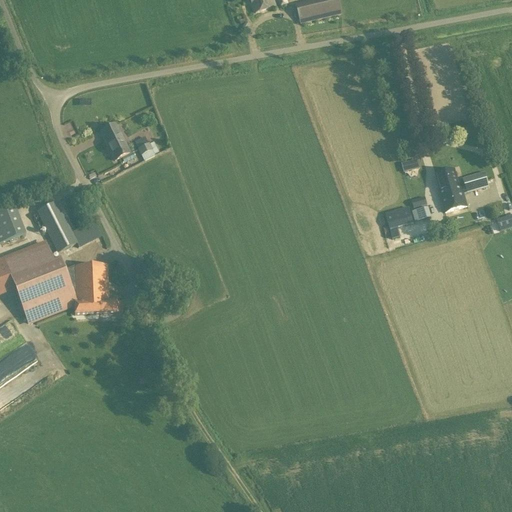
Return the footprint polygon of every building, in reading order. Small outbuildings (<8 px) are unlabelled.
[(250,0),(255,14),(274,8),(271,0),(250,0)] [(316,0),(296,5),(300,25),(341,16),(337,0),(316,0)] [(63,126),(69,137),(79,132),(73,121),(63,126)] [(472,136),(473,141),(482,138),(476,123),(456,130),(460,140),(472,136)] [(115,127),(100,134),(115,162),(129,155),(115,127)] [(149,145),(137,151),(140,157),(152,151),(149,145)] [(418,160),(402,164),(404,173),(420,169),(418,160)] [(454,171),(436,177),(440,193),(438,193),(445,214),(467,208),(462,192),(460,192),(454,171)] [(485,175),(463,181),(466,191),(488,185),(485,175)] [(424,199),(411,203),(414,211),(427,206),(424,199)] [(93,222),(71,233),(56,203),(36,214),(57,256),(77,245),(79,250),(101,238),(93,222)] [(15,207),(0,212),(0,244),(25,235),(15,207)] [(415,224),(431,218),(428,208),(412,213),(415,224)] [(390,231),(413,225),(409,209),(385,215),(390,231)] [(510,224),(498,227),(500,233),(511,229),(511,217),(509,218),(510,224)] [(0,297),(14,293),(27,324),(74,306),(75,316),(122,314),(121,304),(108,304),(106,267),(75,268),(64,273),(59,263),(52,266),(44,248),(0,263),(0,297)] [(0,383),(11,376),(3,364),(0,365),(0,383)] [(147,377),(138,378),(139,385),(150,384),(152,383),(151,376),(147,377)]
